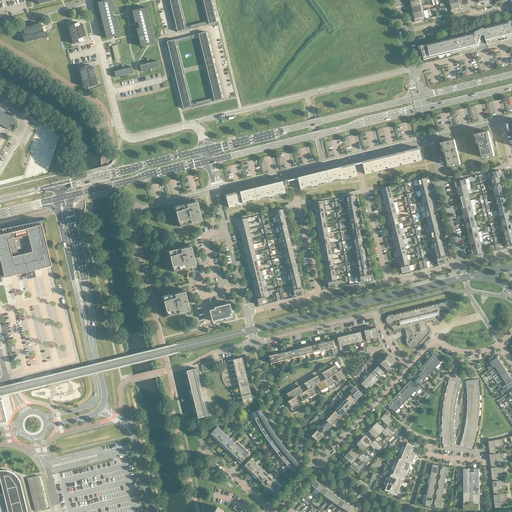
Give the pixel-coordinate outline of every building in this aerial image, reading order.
[(112,0),(106,0),(97,2),(106,38),(121,35),(116,17),(113,17),(112,12),(114,11),(115,11),(112,0)] [(186,30),(179,0),(169,0),(177,32),(186,30)] [(210,0),(201,0),(207,25),(216,22),(210,0)] [(461,8),(459,2),(449,4),(451,13),(457,12),(457,9),(461,8)] [(146,7),(132,11),(135,23),(138,22),(139,25),(139,28),(136,29),(141,47),(155,43),(154,38),(146,7)] [(425,19),(423,11),(414,13),(415,19),(419,18),(420,21),(425,19)] [(506,21),(506,22),(483,28),(474,33),(473,33),(421,46),(418,47),(419,52),(422,51),(424,59),(478,46),(480,41),(481,36),(485,35),(487,44),(511,37),(511,27),(511,23),(511,20),(506,21)] [(38,26),(40,30),(38,26),(37,24),(35,25),(35,27),(37,31),(35,26),(34,25),(32,26),(32,27),(34,32),(32,27),(31,26),(29,27),(29,28),(31,32),(29,28),(28,26),(26,27),(26,29),(28,33),(26,29),(25,27),(23,28),(23,30),(24,31),(21,32),(22,35),(23,37),(24,41),(25,43),(27,42),(27,40),(26,36),(27,41),(28,42),(30,41),(30,40),(29,35),(30,40),(31,41),(33,40),(33,39),(32,35),(33,39),(34,41),(36,40),(36,38),(35,34),(36,38),(37,40),(40,39),(39,37),(38,33),(39,38),(40,39),(43,38),(42,37),(41,32),(43,37),(43,38),(46,37),(45,36),(44,32),(46,36),(46,38),(49,37),(48,35),(47,33),(47,31),(46,30),(48,29),(48,28),(46,29),(45,26),(42,27),(41,25),(40,24),(38,24),(38,26)] [(206,32),(198,34),(197,34),(213,101),(222,99),(206,32)] [(192,107),(176,39),(167,41),(183,109),(192,107)] [(120,59),(117,45),(116,45),(112,46),(115,61),(120,59)] [(146,64),(139,65),(141,71),(153,68),(159,67),(157,61),(152,62),(146,64)] [(120,70),(114,71),(116,77),(122,76),(128,75),(134,73),(132,67),(126,68),(120,70)] [(0,123),(10,130),(15,121),(14,119),(0,109),(0,123)] [(488,131),(487,131),(476,134),(475,134),(476,134),(478,140),(477,140),(478,140),(482,158),(488,156),(488,157),(488,156),(494,155),(494,156),(494,155),(489,132),(488,132),(488,131)] [(454,139),(453,139),(442,142),(443,142),(442,142),(442,143),(443,142),(444,148),(443,148),(444,148),(448,166),(454,164),(454,165),(455,165),(454,164),(460,163),(460,164),(460,163),(455,140),(454,140),(454,139)] [(420,147),(418,147),(417,147),(416,148),(416,149),(362,162),(365,174),(421,160),(420,153),(420,147)] [(357,176),(354,164),(297,178),(300,190),(357,176)] [(501,176),(499,171),(489,173),(490,179),(491,179),(500,176),(500,177),(501,176)] [(467,185),(466,179),(455,182),(456,187),(457,187),(467,185)] [(285,193),(282,181),(228,194),(227,194),(226,194),(225,194),(224,195),(227,200),(229,207),(285,193)] [(199,210),(197,202),(192,203),(192,202),(175,206),(177,215),(178,214),(179,219),(178,219),(180,227),(197,223),(197,222),(202,221),(200,213),(202,212),(201,211),(201,209),(199,210)] [(44,234),(41,221),(0,229),(0,257),(5,277),(52,266),(44,234)] [(193,255),(191,247),(186,248),(186,247),(169,251),(171,259),(172,259),(173,263),(172,264),(174,272),(191,267),(196,265),(194,257),(196,257),(195,254),(193,255)] [(484,253),(482,247),(482,248),(472,250),(473,256),(484,253)] [(263,275),(262,270),(259,271),(251,273),(252,278),(261,276),(263,275)] [(266,286),(265,281),(262,281),(253,283),(254,289),(266,286)] [(302,288),(300,283),(292,285),(289,286),(290,291),(302,288)] [(267,291),(266,286),(254,289),(256,294),(267,291)] [(303,294),(302,288),(290,291),(292,297),(303,294)] [(187,299),(185,291),(180,293),(180,292),(163,296),(165,304),(166,304),(166,306),(167,308),(166,308),(168,317),(185,312),(185,311),(190,310),(188,302),(189,302),(189,299),(187,299)] [(269,296),(267,291),(256,294),(257,299),(266,297),(269,296)] [(449,301),(422,307),(425,322),(432,321),(433,322),(434,322),(439,321),(449,311),(450,310),(452,308),(453,307),(453,306),(453,305),(453,304),(453,303),(453,302),(452,302),(449,301)] [(233,313),(230,303),(220,305),(220,308),(215,309),(214,305),(208,307),(208,310),(209,310),(212,321),(231,317),(231,316),(233,313)] [(425,322),(422,307),(389,315),(388,316),(387,316),(387,317),(386,317),(386,318),(386,319),(386,320),(386,321),(386,322),(386,323),(387,323),(389,325),(394,330),(395,330),(402,328),(404,328),(406,337),(406,338),(406,339),(406,340),(406,341),(406,342),(406,343),(407,344),(407,345),(408,345),(409,346),(410,347),(411,347),(412,347),(413,347),(417,345),(428,334),(428,333),(429,332),(429,331),(429,330),(429,329),(428,328),(428,327),(427,326),(426,326),(425,322)] [(378,337),(375,328),(370,329),(371,330),(369,330),(369,329),(363,330),(366,340),(371,339),(371,338),(373,338),(372,338),(372,339),(378,337)] [(333,340),(325,342),(327,350),(331,349),(333,355),(338,354),(336,348),(335,348),(335,347),(334,347),(333,341),(333,340)] [(327,350),(325,342),(318,344),(320,351),(327,350)] [(320,351),(318,344),(311,345),(313,353),(320,351)] [(313,353),(311,345),(304,347),(306,355),(313,353)] [(293,346),(292,347),(289,347),(292,358),(299,356),(297,349),(294,350),(293,346)] [(292,358),(289,347),(287,348),(286,348),(286,352),(283,352),(285,360),(292,358)] [(306,355),(304,347),(297,349),(299,356),(306,355)] [(276,354),(275,351),(273,352),(272,352),(272,355),(269,356),(271,363),(270,363),(271,363),(278,362),(276,354)] [(285,360),(283,352),(276,354),(278,362),(285,360)] [(438,353),(436,352),(432,357),(439,364),(443,359),(438,355),(438,353)] [(395,362),(388,355),(384,359),(385,359),(384,360),(383,360),(384,360),(383,360),(379,364),(387,371),(391,366),(390,366),(390,367),(390,366),(391,365),(391,366),(395,362)] [(439,364),(432,357),(428,361),(435,368),(439,364)] [(489,370),(493,367),(501,362),(500,361),(499,360),(498,357),(490,362),(491,365),(487,367),(489,370)] [(435,368),(428,361),(424,365),(431,372),(435,368)] [(502,364),(501,362),(493,367),(494,369),(490,372),(492,374),(496,372),(504,366),(503,365),(502,365),(502,364)] [(214,369),(212,363),(203,365),(205,372),(214,369)] [(335,365),(328,369),(332,376),(334,375),(334,374),(338,372),(341,370),(340,369),(338,370),(335,366),(335,365)] [(431,372),(424,365),(420,370),(427,376),(431,372)] [(384,373),(377,366),(374,370),(381,376),(384,373)] [(505,369),(504,366),(496,372),(497,374),(493,376),(495,379),(499,376),(507,371),(506,370),(505,370),(505,369)] [(208,415),(196,368),(186,371),(188,376),(190,385),(198,418),(208,415)] [(332,376),(328,369),(321,373),(322,373),(325,378),(322,379),(323,380),(325,379),(330,377),(332,376)] [(341,370),(338,372),(334,374),(334,375),(332,376),(333,377),(335,376),(338,380),(338,381),(345,377),(345,376),(345,377),(341,371),(341,370)] [(381,376),(374,370),(371,373),(378,380),(381,376)] [(427,376),(420,370),(416,374),(423,380),(427,376)] [(508,373),(507,371),(499,376),(495,379),(497,383),(502,381),(501,381),(510,375),(509,374),(508,375),(508,374),(508,373)] [(378,380),(371,373),(367,377),(374,383),(378,380)] [(425,382),(423,380),(416,374),(412,378),(415,380),(414,381),(417,384),(417,383),(421,386),(425,382)] [(317,375),(311,379),(315,386),(317,385),(321,382),(323,380),(322,379),(320,381),(317,376),(318,376),(317,375)] [(511,378),(510,375),(501,381),(502,381),(503,383),(499,386),(500,388),(502,387),(504,385),(511,380),(511,379),(511,378)] [(333,377),(332,376),(330,377),(325,379),(323,380),(327,387),(334,383),(333,383),(331,378),(333,377)] [(374,383),(367,377),(364,380),(371,387),(374,383)] [(461,382),(450,378),(450,379),(451,379),(450,383),(448,382),(447,386),(449,386),(459,389),(461,382)] [(315,386),(311,379),(304,383),(304,384),(307,388),(305,390),(305,391),(308,389),(308,390),(312,387),(312,388),(315,386)] [(478,388),(477,379),(466,381),(467,388),(477,388),(478,388)] [(327,387),(323,380),(321,382),(317,385),(315,386),(315,387),(318,386),(320,391),(327,387)] [(371,387),(364,380),(360,384),(368,390),(371,387)] [(420,388),(412,380),(408,385),(414,391),(416,393),(420,388)] [(511,380),(504,385),(502,387),(504,389),(500,391),(501,394),(511,386),(511,380)] [(414,391),(408,385),(404,389),(411,395),(414,391)] [(300,386),(293,390),(297,396),(299,395),(303,392),(305,391),(305,390),(302,391),(300,386)] [(315,387),(315,386),(312,388),(312,387),(308,390),(308,389),(305,391),(309,398),(316,394),(316,393),(313,389),(315,387)] [(459,389),(449,386),(448,390),(446,390),(445,394),(447,394),(457,396),(459,389)] [(357,388),(351,394),(357,399),(362,394),(362,393),(361,392),(358,390),(357,389),(357,388)] [(411,395),(404,389),(400,393),(407,399),(411,395)] [(297,396),(293,390),(286,394),(287,394),(289,398),(287,400),(288,401),(290,400),(294,397),(295,398),(297,396)] [(309,398),(305,391),(303,392),(299,395),(297,396),(298,398),(300,396),(303,401),(302,401),(303,401),(309,398)] [(347,410),(352,404),(346,399),(339,392),(336,394),(342,400),(339,403),(340,403),(347,410)] [(407,399),(400,393),(396,397),(403,404),(407,399)] [(357,399),(351,394),(346,399),(352,404),(357,399)] [(447,394),(446,398),(445,397),(444,401),(445,401),(456,403),(457,396),(447,394)] [(298,398),(297,396),(295,398),(294,397),(290,400),(288,401),(287,401),(288,402),(291,408),(298,404),(298,403),(298,404),(295,399),(298,398)] [(403,404),(396,397),(392,401),(399,408),(403,404)] [(399,408),(392,401),(388,406),(389,407),(389,408),(392,409),(395,412),(399,408)] [(445,401),(445,405),(443,405),(443,409),(444,409),(455,410),(456,403),(445,401)] [(347,410),(340,403),(335,408),(336,410),(342,415),(347,410)] [(478,403),(467,403),(467,410),(477,411),(479,411),(479,407),(477,407),(478,403)] [(252,421),(253,420),(255,419),(263,415),(260,409),(259,409),(256,411),(249,415),(252,421)] [(444,409),(444,413),(443,413),(442,417),(444,417),(454,417),(455,410),(444,409)] [(342,415),(336,410),(331,415),(337,420),(342,415)] [(477,411),(467,410),(466,417),(477,418),(477,419),(478,419),(478,415),(477,415),(477,411)] [(386,424),(388,426),(391,423),(392,421),(384,413),(385,414),(382,417),(383,418),(381,420),(383,421),(384,421),(384,422),(384,423),(385,423),(386,423),(386,424)] [(266,420),(263,415),(255,419),(253,420),(256,426),(267,420),(266,420)] [(337,420),(331,415),(326,420),(332,425),(337,420)] [(477,418),(466,417),(465,424),(475,426),(477,427),(477,423),(476,422),(477,419),(477,418)] [(267,420),(256,426),(259,432),(261,431),(270,426),(266,420),(267,420)] [(332,425),(326,420),(321,425),(327,431),(332,425)] [(376,424),(373,427),(380,434),(382,432),(384,429),(383,427),(382,428),(381,427),(382,427),(382,426),(381,426),(381,425),(380,425),(380,426),(379,425),(380,425),(378,423),(377,425),(376,424)] [(388,426),(386,427),(393,434),(396,431),(395,430),(397,429),(395,427),(395,428),(394,427),(395,427),(395,426),(394,426),(394,425),(393,425),(393,426),(392,425),(392,424),(391,423),(388,426)] [(475,426),(465,424),(464,431),(474,434),(475,434),(476,430),(475,430),(475,426)] [(327,431),(321,425),(316,431),(322,436),(327,431)] [(221,430),(217,426),(209,434),(214,438),(221,430)] [(273,431),(270,426),(261,431),(265,436),(273,431)] [(380,434),(373,427),(370,430),(371,431),(369,432),(371,434),(372,434),(371,434),(371,435),(372,435),(372,436),(373,436),(374,436),(374,437),(375,438),(376,439),(378,435),(379,436),(380,434)] [(393,434),(386,427),(384,429),(382,432),(383,434),(384,433),(385,434),(384,434),(384,435),(385,436),(386,436),(387,436),(386,436),(388,438),(389,436),(390,437),(393,434)] [(226,435),(221,430),(214,438),(218,443),(226,435)] [(273,431),(265,436),(269,442),(277,437),(273,431)] [(322,436),(316,431),(311,436),(311,437),(312,436),(317,441),(317,442),(322,436)] [(474,434),(464,431),(462,438),(472,441),(473,442),(474,438),(473,438),(474,434)] [(454,439),(454,432),(443,432),(444,436),(442,436),(442,440),(444,440),(454,439)] [(230,439),(226,435),(218,443),(222,447),(230,439)] [(376,439),(375,438),(374,440),(381,447),(384,444),(383,443),(385,442),(383,440),(382,440),(383,439),(382,439),(382,438),(381,438),(380,438),(380,437),(379,436),(378,435),(376,439)] [(364,437),(361,440),(368,447),(370,445),(369,445),(372,442),(371,440),(370,441),(369,440),(370,440),(370,439),(369,438),(368,438),(367,438),(368,438),(366,436),(364,438),(364,437)] [(280,442),(277,437),(269,442),(273,448),(281,442),(280,442)] [(472,441),(462,438),(460,445),(471,449),(472,445),(471,445),(472,441)] [(234,443),(230,439),(222,447),(227,451),(234,443)] [(455,446),(454,439),(444,440),(444,444),(443,444),(443,448),(455,446)] [(502,446),(502,439),(495,440),(488,441),(490,454),(496,454),(495,446),(502,446)] [(237,440),(234,443),(227,451),(231,455),(241,445),(237,440)] [(368,447),(361,440),(358,443),(359,444),(357,445),(359,447),(360,447),(359,447),(359,448),(360,448),(360,449),(361,449),(361,448),(362,449),(362,450),(363,451),(366,448),(368,447)] [(381,447),(374,440),(372,442),(369,445),(370,445),(371,447),(372,446),(372,447),(372,448),(373,448),(373,449),(374,449),(374,448),(375,449),(374,449),(376,451),(377,449),(378,450),(381,447)] [(281,442),(273,448),(277,453),(284,447),(281,442)] [(402,447),(401,450),(409,454),(412,445),(409,444),(409,443),(408,443),(406,448),(405,448),(402,447)] [(245,449),(241,445),(231,455),(235,459),(245,449)] [(416,447),(412,445),(409,454),(417,457),(419,454),(415,453),(416,452),(418,447),(416,446),(416,447)] [(288,452),(284,447),(277,453),(281,458),(289,452),(288,452)] [(363,451),(362,453),(369,460),(372,457),(371,456),(372,454),(371,453),(370,453),(370,452),(370,451),(369,451),(368,451),(368,450),(366,448),(363,451)] [(250,453),(245,449),(235,459),(240,463),(248,455),(247,455),(250,453)] [(352,450),(349,453),(356,459),(357,458),(360,455),(358,453),(357,453),(357,452),(358,452),(357,452),(357,451),(356,451),(355,451),(356,450),(354,449),(352,450)] [(409,454),(401,450),(399,453),(403,455),(402,455),(401,459),(405,461),(406,462),(409,454)] [(289,452),(281,458),(279,459),(284,464),(285,463),(292,457),(288,452),(289,452)] [(356,459),(349,453),(346,456),(347,456),(345,458),(347,460),(347,459),(348,460),(347,460),(347,461),(348,461),(348,462),(349,462),(349,461),(350,462),(351,464),(354,461),(356,459)] [(369,460),(362,453),(360,455),(357,458),(359,459),(360,459),(360,460),(360,461),(361,461),(361,462),(362,462),(362,461),(362,462),(364,464),(365,462),(366,463),(369,460)] [(504,459),(503,453),(496,454),(490,454),(491,468),(497,467),(496,460),(504,459)] [(417,457),(409,454),(406,462),(409,463),(411,464),(411,463),(412,459),(413,459),(416,460),(417,457)] [(297,461),(292,457),(285,463),(290,468),(297,461)] [(243,466),(248,470),(255,462),(251,458),(243,466)] [(394,462),(393,466),(401,469),(405,461),(401,459),(399,459),(398,463),(397,464),(394,462)] [(297,461),(290,468),(294,473),(301,466),(297,462),(297,461)] [(351,464),(350,466),(358,474),(358,473),(357,472),(360,470),(359,469),(360,467),(359,465),(358,466),(358,465),(358,464),(357,464),(356,464),(356,463),(354,461),(351,464)] [(409,463),(406,462),(405,461),(401,469),(409,473),(411,469),(408,468),(408,467),(409,463)] [(259,467),(255,462),(248,470),(252,475),(259,467)] [(401,469),(393,466),(392,469),(395,470),(394,471),(395,471),(393,475),(397,477),(398,477),(401,469)] [(447,467),(442,466),(441,469),(440,469),(439,474),(440,475),(440,477),(445,477),(447,467)] [(505,472),(504,466),(497,467),(491,468),(492,481),(499,481),(499,480),(498,473),(505,472)] [(264,471),(259,467),(252,475),(256,479),(264,471)] [(409,473),(401,469),(398,477),(402,479),(403,480),(404,479),(403,479),(405,475),(405,474),(408,476),(409,473)] [(27,511),(21,484),(20,483),(20,482),(20,481),(19,480),(19,479),(18,478),(17,477),(16,476),(15,475),(14,474),(13,473),(12,473),(11,472),(10,471),(9,471),(8,471),(7,470),(5,470),(4,470),(3,470),(2,470),(1,470),(0,470),(0,511),(27,511)] [(268,475),(264,471),(256,479),(261,483),(268,475)] [(270,473),(268,475),(261,483),(265,487),(274,477),(270,473)] [(386,478),(385,481),(393,485),(397,477),(393,475),(391,474),(392,475),(390,479),(389,479),(386,478)] [(278,482),(274,477),(265,487),(269,491),(278,482)] [(402,479),(398,477),(397,477),(393,485),(402,488),(403,485),(401,484),(403,480),(402,479)] [(445,477),(440,477),(439,479),(438,479),(437,484),(438,485),(438,487),(443,488),(445,477)] [(45,511),(37,478),(20,482),(20,483),(21,484),(27,511),(45,511)] [(318,482),(316,480),(309,487),(313,491),(315,489),(320,484),(321,483),(319,481),(318,482)] [(506,486),(506,480),(499,480),(499,481),(492,481),(494,495),(500,494),(499,487),(506,486)] [(393,485),(385,481),(384,484),(387,486),(386,486),(387,486),(385,491),(386,492),(386,491),(390,493),(393,485)] [(283,486),(278,482),(269,491),(274,495),(283,486)] [(322,485),(320,484),(315,489),(319,492),(324,487),(324,486),(323,484),(322,485)] [(402,488),(393,485),(390,493),(393,494),(393,495),(395,495),(397,491),(397,490),(400,491),(402,488)] [(326,489),(324,487),(319,492),(324,495),(328,490),(328,489),(327,487),(326,489)] [(443,488),(438,487),(438,489),(436,489),(435,494),(437,495),(436,497),(442,498),(443,488)] [(330,492),(328,490),(324,495),(322,497),(326,500),(328,498),(332,493),(333,492),(331,491),(330,492)] [(334,495),(332,493),(328,498),(332,501),(336,496),(337,495),(335,494),(334,495)] [(508,499),(507,493),(500,494),(494,495),(495,508),(501,508),(501,500),(508,499)] [(338,497),(336,496),(332,501),(336,504),(340,499),(341,498),(339,496),(338,497)] [(442,498),(436,497),(436,499),(435,499),(434,504),(435,505),(434,507),(440,508),(442,498)] [(342,500),(340,499),(336,504),(341,507),(344,502),(345,501),(343,499),(342,500)] [(347,503),(344,502),(341,507),(339,509),(343,511),(349,504),(349,503),(347,502),(347,503)]
